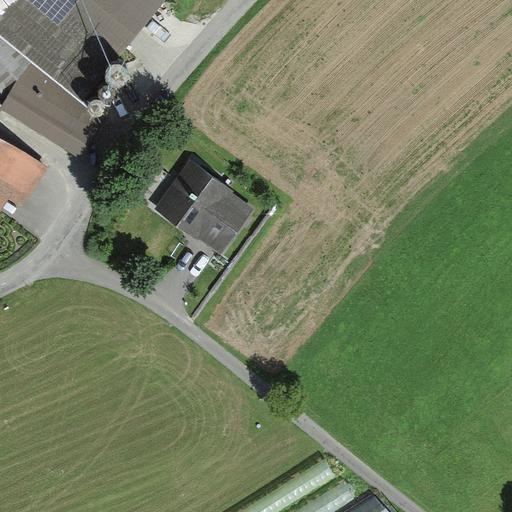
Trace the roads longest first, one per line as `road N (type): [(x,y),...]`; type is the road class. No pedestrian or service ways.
road 1 (residential): [(35,257),(93,273),(186,324),(414,511)]
road 2 (residential): [(35,257),(169,78),(240,0)]
